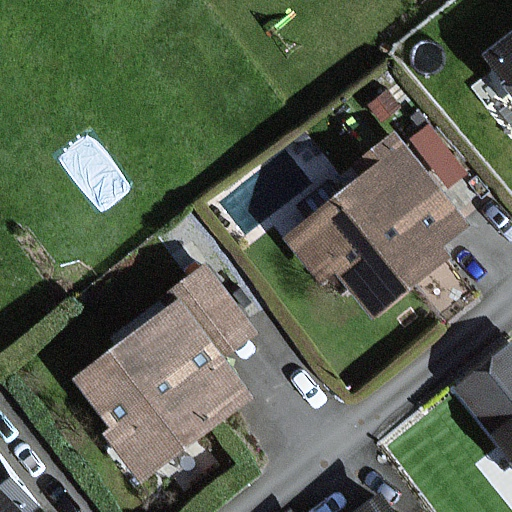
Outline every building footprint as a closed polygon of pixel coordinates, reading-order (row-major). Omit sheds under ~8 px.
[(511,39),(501,48),(511,62),(511,39)] [(441,240),(466,222),(401,136),(366,163),(377,178),(299,236),(329,276),(348,261),(382,306),(451,254),(441,240)] [(218,352),(254,325),(209,267),(176,293),(184,303),(92,374),(130,424),(119,432),(150,472),(251,395),(218,352)] [(511,352),(469,387),(511,440),(511,352)] [(0,511),(21,511),(38,500),(0,449),(0,511)] [(404,511),(391,494),(366,511),(294,511),(293,511),(404,511)]
